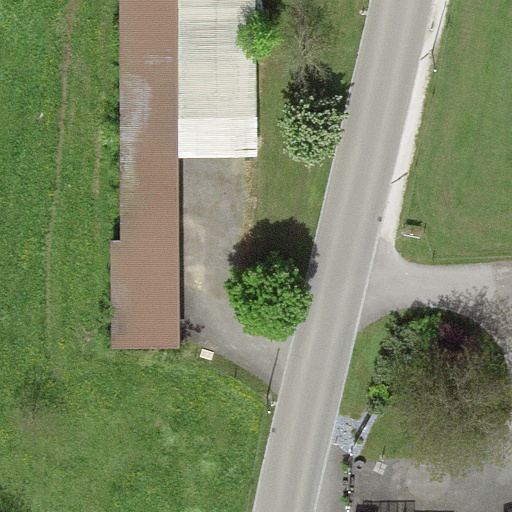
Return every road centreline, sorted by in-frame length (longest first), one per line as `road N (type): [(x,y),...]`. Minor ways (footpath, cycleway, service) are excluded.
road 1 (tertiary): [(407,0),(281,511)]
road 2 (track): [(511,461),(500,475),(395,497),(286,472)]
